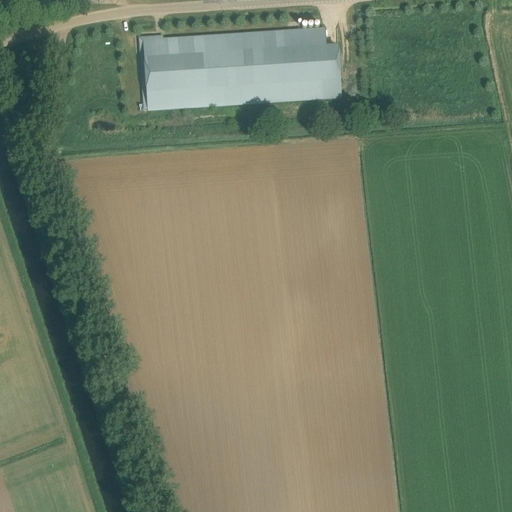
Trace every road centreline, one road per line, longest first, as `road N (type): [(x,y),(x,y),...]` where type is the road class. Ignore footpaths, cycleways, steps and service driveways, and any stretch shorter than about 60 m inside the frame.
road 1 (track): [(157,511),(44,170),(61,26)]
road 2 (unclassified): [(0,43),(82,20),(223,5)]
